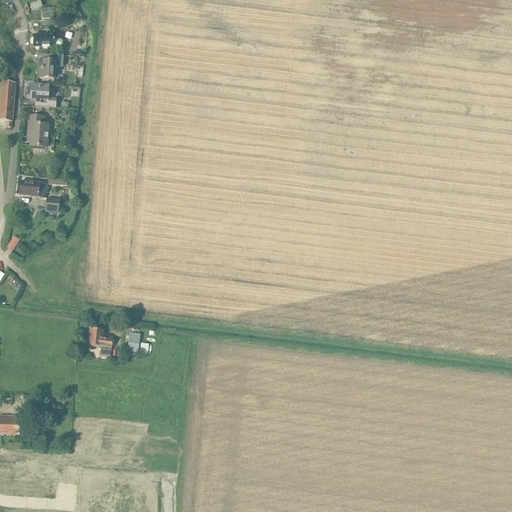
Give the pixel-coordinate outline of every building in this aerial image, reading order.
[(32,10),(41,7),(39,1),(30,4),(32,10)] [(33,48),(54,48),(60,48),(62,46),(62,42),(61,41),(54,41),(54,34),(46,34),(46,36),(33,36),(33,48)] [(51,62),(39,61),(38,79),(54,80),(55,67),(63,68),(63,56),(52,56),(51,62)] [(2,83),(0,104),(0,122),(7,123),(6,128),(11,129),(12,123),(15,84),(2,83)] [(56,109),(56,100),(48,99),(49,86),(31,85),(30,101),(40,102),(40,108),(42,108),(56,109)] [(31,133),(30,146),(30,147),(47,149),(48,126),(44,126),(44,118),(29,117),(28,133),(31,133)] [(47,194),(48,186),(20,182),(19,196),(45,199),(45,194),(47,194)] [(45,212),(56,213),(58,214),(59,201),(46,200),(45,212)] [(110,357),(112,340),(102,339),(103,331),(89,330),(87,347),(100,348),(100,356),(110,357)] [(138,351),(140,336),(129,334),(127,350),(138,351)] [(0,435),(18,436),(19,436),(19,435),(19,425),(19,417),(17,417),(0,416),(0,435)]
